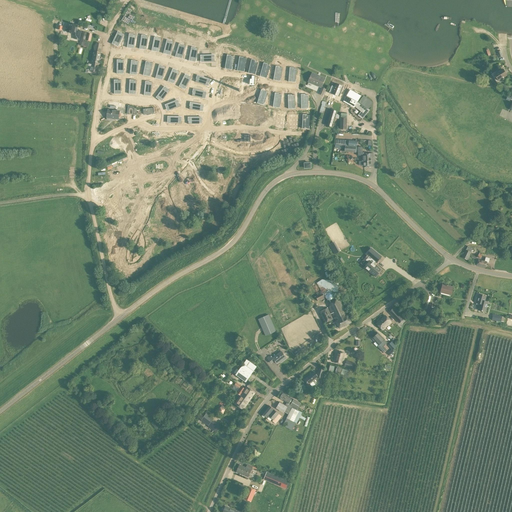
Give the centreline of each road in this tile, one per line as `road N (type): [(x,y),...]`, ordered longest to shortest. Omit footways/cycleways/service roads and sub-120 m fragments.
road 1 (unclassified): [(0,410),(231,242),(286,174),(338,172),(374,185),(451,257)]
road 2 (unclassified): [(210,511),(264,401),(451,257)]
